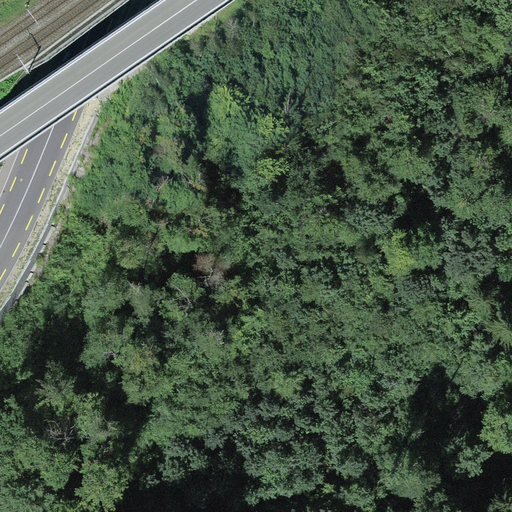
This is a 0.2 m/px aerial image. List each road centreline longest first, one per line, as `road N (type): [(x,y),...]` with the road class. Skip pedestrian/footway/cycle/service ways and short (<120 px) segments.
road 1 (primary): [(102,0),(0,246)]
road 2 (secondary): [(0,134),(195,0)]
